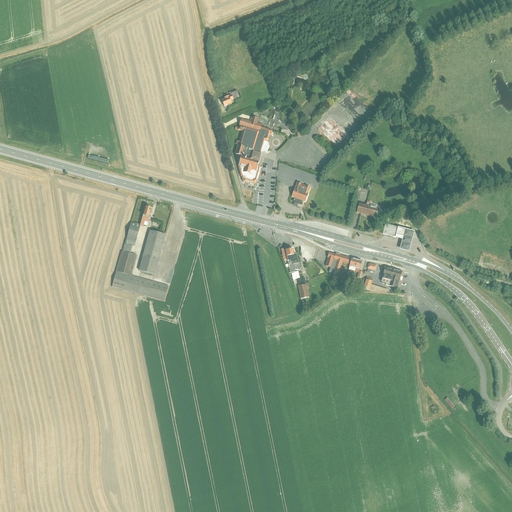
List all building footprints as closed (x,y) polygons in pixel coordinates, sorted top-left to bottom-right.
[(225,99),(221,101),(224,107),(228,106),(232,105),(232,104),(231,101),(239,97),(236,90),(229,93),(230,96),(224,98),(225,99)] [(274,134),(272,131),(261,128),(262,125),(261,125),(262,125),(258,124),(259,120),(259,119),(252,117),(252,118),(251,118),(250,121),(247,120),(246,121),(241,119),(241,121),(240,121),(239,121),(238,123),(239,124),(240,124),(239,127),(236,126),(235,130),(238,131),(238,130),(243,131),(240,142),(237,141),(236,144),(238,145),(235,154),(237,155),(236,157),(238,160),(240,161),(238,166),(241,176),(242,177),(243,182),(245,183),(245,185),(255,188),(255,187),(257,186),(257,184),(257,183),(257,181),(257,180),(261,167),(257,166),(258,163),(259,163),(262,155),(261,154),(261,152),(267,154),(268,150),(269,150),(270,147),(269,147),(268,142),(266,142),(269,141),(270,135),(271,135),(271,136),(272,136),(273,135),(273,134),(274,134)] [(308,194),(310,188),(305,186),(301,185),(297,183),(294,189),(291,197),(294,198),(293,202),(294,202),(293,204),(296,205),(297,204),(302,205),(303,201),(305,202),(308,194)] [(380,212),(377,211),(378,209),(369,206),(370,202),(367,201),(366,205),(359,204),(356,213),(375,218),(376,216),(379,217),(380,212)] [(125,244),(132,246),(135,247),(140,226),(144,226),(144,225),(147,226),(152,209),(151,209),(150,208),(148,207),(148,208),(145,207),(140,225),(131,223),(125,244)] [(398,228),(397,227),(385,224),(382,234),(395,237),(395,238),(396,238),(398,227),(398,228)] [(398,229),(395,239),(401,241),(399,248),(409,250),(414,233),(398,229)] [(166,235),(150,230),(139,270),(155,275),(166,235)] [(122,252),(130,254),(132,246),(125,244),(124,244),(122,252)] [(285,248),(281,249),(284,261),(288,261),(290,273),(295,272),(295,270),(298,270),(300,271),(301,268),(300,263),(298,264),(297,254),(294,255),(293,250),(286,251),(285,248)] [(165,301),(169,286),(132,276),(137,255),(130,254),(122,252),(122,251),(112,287),(165,301)] [(339,272),(342,263),(350,265),(351,258),(340,255),(340,254),(337,254),(336,254),(335,254),(335,255),(329,253),(327,258),(328,258),(325,266),(330,267),(329,272),(338,275),(339,272)] [(359,269),(362,261),(355,259),(352,258),(352,259),(351,258),(350,265),(349,267),(348,270),(354,271),(355,268),(359,269)] [(398,284),(401,272),(385,268),(381,282),(386,283),(385,285),(389,286),(396,287),(397,283),(398,284)] [(369,291),(371,285),(372,279),(367,277),(363,289),(369,291)] [(307,285),(298,286),(300,299),(309,297),(307,289),(309,288),(308,285),(307,286),(307,285)] [(386,290),(371,285),(369,291),(369,292),(385,293),(386,290)] [(448,409),(452,406),(447,400),(443,402),(448,409)]
